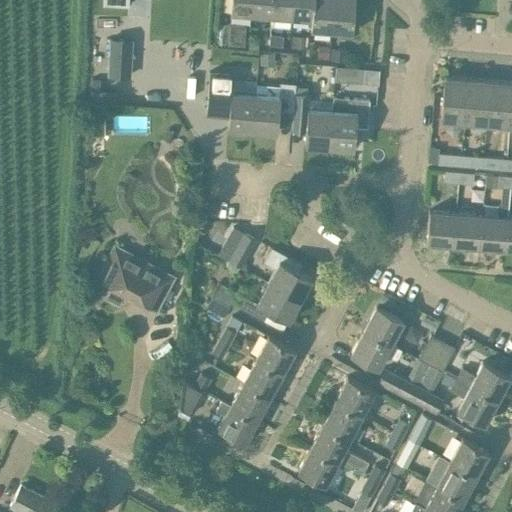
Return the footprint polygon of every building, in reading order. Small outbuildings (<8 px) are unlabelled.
[(218,0),(217,10),(229,11),(230,0),(218,0)] [(229,11),(251,13),(251,0),(230,0),(229,11)] [(251,0),(251,13),(271,15),(272,0),(251,0)] [(272,0),(271,15),(291,17),(292,0),(272,0)] [(292,0),(291,17),(311,18),(312,0),(292,0)] [(312,0),(311,18),(310,28),(331,30),(333,0),(312,0)] [(333,0),(331,30),(352,32),(354,0),(333,0)] [(244,45),(246,24),(229,23),(228,44),(244,45)] [(270,34),(269,45),(282,46),(283,35),(270,34)] [(132,39),(109,38),(108,75),(130,76),(132,39)] [(259,40),(249,39),(248,49),(258,49),(259,40)] [(318,45),(317,57),(329,58),(330,46),(318,45)] [(335,65),(334,79),(346,80),(347,66),(335,65)] [(490,79),(464,77),(444,75),(440,118),(486,122),(490,79)] [(217,105),(228,105),(227,127),(252,129),(255,93),(232,91),(233,78),(219,77),(217,105)] [(511,81),(503,81),(490,79),(486,122),(511,124),(511,81)] [(255,93),(252,129),(277,131),(278,109),(292,110),(292,111),(294,93),(295,83),(279,82),(278,95),(255,93)] [(292,111),(291,121),(305,122),(304,143),(328,145),(331,109),(309,107),(310,94),(294,93),(292,111)] [(331,109),(328,145),(353,147),(355,126),(367,127),(369,99),(345,97),(344,110),(331,109)] [(427,161),(437,162),(437,163),(460,165),(461,154),(438,152),(438,147),(429,146),(427,161)] [(461,154),(460,165),(482,167),(483,156),(461,154)] [(483,156),(482,167),(505,169),(506,158),(483,156)] [(459,171),(444,170),(443,181),(458,182),(459,171)] [(475,173),(459,171),(458,182),(474,184),(475,173)] [(511,176),(486,173),(484,186),(496,188),(496,185),(502,186),(500,207),(508,208),(510,187),(511,176)] [(425,240),(452,243),(455,212),(428,210),(425,240)] [(455,212),(452,243),(479,245),(481,214),(455,212)] [(481,214),(479,245),(505,247),(508,216),(481,214)] [(232,225),(217,255),(241,267),(256,238),(232,225)] [(115,246),(92,289),(120,304),(126,291),(155,306),(171,276),(115,246)] [(274,267),(267,281),(299,298),(311,276),(296,268),(300,262),(271,247),(263,261),(274,267)] [(263,320),(269,310),(288,320),(299,298),(267,281),(256,301),(244,296),(238,307),(263,320)] [(213,293),(229,302),(233,296),(216,287),(213,293)] [(229,302),(213,293),(206,306),(223,314),(229,302)] [(375,305),(363,329),(390,343),(403,319),(375,305)] [(231,314),(218,338),(229,343),(235,331),(241,320),(231,314)] [(390,343),(363,329),(350,353),(378,367),(385,353),(396,359),(401,349),(390,343)] [(417,357),(421,359),(415,369),(424,374),(430,364),(442,340),(430,333),(417,357)] [(268,334),(255,358),(281,372),(294,348),(268,334)] [(229,343),(218,338),(211,352),(221,357),(229,343)] [(442,340),(430,364),(442,371),(455,346),(442,340)] [(255,358),(242,381),(269,395),(281,372),(255,358)] [(461,366),(455,377),(497,399),(509,376),(482,361),(475,374),(461,366)] [(418,385),(383,367),(376,380),(412,399),(418,385)] [(200,372),(193,384),(204,390),(210,377),(200,372)] [(347,376),(334,400),(361,414),(373,390),(347,376)] [(423,377),(418,385),(412,399),(435,411),(442,398),(428,390),(432,382),(423,377)] [(455,377),(455,378),(449,389),(463,396),(456,408),(484,423),(497,399),(455,377)] [(182,379),(180,406),(191,412),(196,403),(202,393),(203,390),(195,386),(193,385),(182,379)] [(242,381),(230,404),(256,418),(269,395),(242,381)] [(334,400),(322,423),(348,437),(361,414),(334,400)] [(215,409),(224,414),(217,428),(243,442),(256,418),(230,404),(229,406),(219,401),(215,409)] [(422,412),(407,438),(418,444),(432,417),(422,412)] [(398,417),(391,430),(402,436),(409,422),(398,417)] [(322,423),(310,446),(336,460),(348,437),(322,423)] [(391,430),(387,439),(385,442),(395,448),(402,436),(391,430)] [(461,436),(449,460),(475,474),(488,450),(461,436)] [(418,444),(407,438),(400,451),(411,457),(418,444)] [(336,460),(310,446),(297,470),(323,484),(336,460)] [(449,460),(436,483),(463,497),(475,474),(449,460)] [(374,462),(367,476),(378,481),(385,468),(374,462)] [(389,472),(383,484),(393,490),(400,477),(389,472)] [(367,476),(363,484),(361,488),(371,493),(378,481),(367,476)] [(426,478),(414,500),(424,506),(434,511),(454,511),(463,497),(436,483),(426,478)] [(50,511),(56,503),(20,484),(9,506),(21,511),(50,511)] [(393,490),(383,484),(375,498),(386,503),(393,490)]
